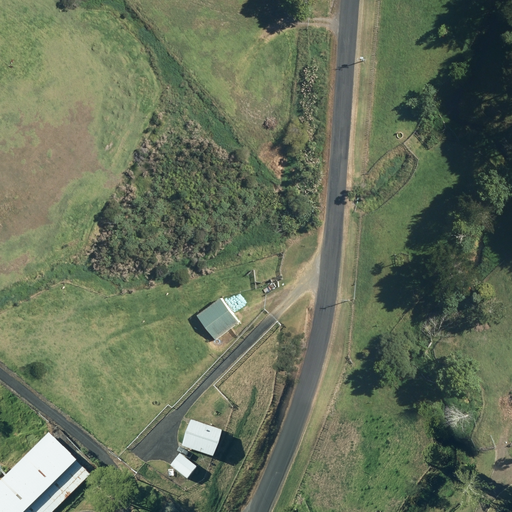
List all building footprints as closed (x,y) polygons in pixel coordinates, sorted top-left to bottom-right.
[(201,313),(220,337),(243,319),(224,295),(201,313)] [(231,405),(223,395),(213,403),(221,413),(231,405)] [(184,445),(214,456),(223,429),(192,419),(184,445)] [(0,511),(52,511),(91,473),(50,432),(0,480),(0,511)] [(144,445),(138,439),(128,449),(134,455),(144,445)] [(171,465),(188,478),(197,466),(181,452),(171,465)]
